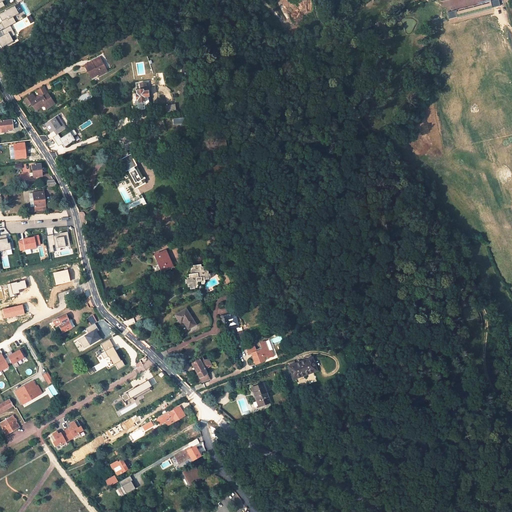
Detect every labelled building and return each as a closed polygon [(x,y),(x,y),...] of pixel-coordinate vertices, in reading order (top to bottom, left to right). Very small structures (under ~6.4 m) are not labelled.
[(10,12),(7,0),(1,2),(2,4),(0,4),(0,17),(6,16),(5,13),(10,12)] [(449,19),(500,6),(498,0),(495,0),(447,13),(449,19)] [(0,36),(0,46),(0,47),(13,41),(9,33),(13,32),(10,26),(2,30),(5,34),(0,36)] [(83,82),(91,78),(92,80),(99,77),(92,64),(85,67),(84,66),(76,70),(83,82)] [(196,98),(194,67),(192,67),(192,64),(182,64),(183,73),(184,75),(186,75),(187,74),(187,81),(187,84),(189,99),(196,98)] [(138,103),(144,102),(144,105),(149,105),(147,91),(146,91),(145,83),(139,84),(140,90),(136,90),(137,94),(135,95),(135,100),(137,99),(138,103)] [(35,98),(32,94),(23,100),(28,106),(30,104),(35,111),(43,106),(47,103),(49,107),(54,104),(48,94),(47,95),(43,87),(36,90),(38,95),(35,98)] [(174,104),(165,106),(167,115),(176,113),(174,104)] [(59,115),(44,122),(51,137),(66,129),(59,115)] [(0,132),(7,132),(7,130),(13,129),(12,120),(0,121),(0,132)] [(59,137),(63,146),(76,140),(72,132),(59,137)] [(129,133),(120,138),(126,148),(135,143),(129,133)] [(13,144),(15,158),(25,157),(24,143),(13,144)] [(119,160),(134,188),(145,182),(130,154),(119,160)] [(42,176),(40,164),(32,165),(33,177),(42,176)] [(43,192),(33,193),(35,210),(46,209),(43,192)] [(140,200),(124,208),(125,211),(142,203),(140,200)] [(47,235),(50,252),(54,252),(53,248),(70,246),(68,232),(47,235)] [(7,254),(12,253),(10,242),(7,242),(6,234),(0,235),(0,250),(6,250),(7,254)] [(38,235),(17,240),(20,251),(41,246),(38,235)] [(154,255),(161,271),(170,268),(168,262),(170,262),(169,260),(165,251),(154,255)] [(197,281),(201,281),(201,283),(204,282),(204,279),(208,279),(207,268),(205,269),(204,266),(201,267),(200,264),(191,265),(191,268),(190,268),(190,270),(190,273),(192,273),(188,274),(189,279),(184,279),(185,284),(187,283),(187,287),(189,287),(190,289),(194,288),(194,286),(197,286),(197,281)] [(225,319),(228,329),(238,326),(238,323),(244,321),(243,319),(254,315),(252,308),(248,309),(247,307),(240,309),(241,315),(236,317),(235,314),(229,315),(229,314),(222,316),(224,319),(225,319)] [(188,329),(195,325),(185,309),(175,315),(180,322),(182,321),(188,329)] [(62,333),(74,327),(70,319),(68,320),(66,315),(53,321),(56,327),(58,326),(60,328),(62,332),(62,333)] [(100,333),(95,325),(88,329),(91,333),(88,335),(90,338),(93,337),(100,333)] [(110,339),(102,343),(115,370),(123,366),(110,339)] [(254,345),(247,348),(249,354),(252,353),(255,364),(265,361),(263,357),(267,356),(268,358),(274,356),(271,350),(269,351),(265,341),(260,343),(262,347),(256,349),(254,345)] [(8,354),(11,364),(24,359),(21,350),(8,354)] [(191,363),(196,373),(197,373),(201,381),(209,377),(204,369),(208,367),(202,358),(199,359),(191,363)] [(293,379),(316,370),(312,358),(305,360),(295,364),(288,366),(293,379)] [(16,373),(27,367),(26,365),(15,371),(16,373)] [(42,382),(51,377),(48,373),(40,378),(42,382)] [(33,382),(15,392),(20,400),(24,398),(27,402),(42,393),(37,386),(36,387),(33,382)] [(269,402),(262,383),(251,388),(258,406),(269,402)] [(13,405),(10,400),(5,402),(8,408),(13,405)] [(0,412),(8,408),(5,402),(0,405),(0,412)] [(177,408),(162,416),(157,419),(159,423),(161,424),(165,421),(167,426),(183,417),(182,417),(184,416),(180,408),(177,409),(177,408)] [(13,416),(0,423),(0,424),(6,435),(19,427),(13,416)] [(125,432),(135,426),(133,423),(138,420),(136,416),(121,425),(116,428),(118,432),(124,429),(125,432)] [(55,446),(84,432),(77,419),(69,423),(70,426),(58,432),(57,431),(49,435),(55,446)] [(150,421),(142,426),(144,430),(152,425),(150,421)] [(193,440),(201,436),(199,430),(190,435),(193,440)] [(178,464),(190,457),(192,460),(201,455),(196,446),(187,451),(186,450),(174,457),(178,464)] [(127,469),(122,460),(117,463),(117,461),(110,465),(112,469),(113,469),(117,476),(121,473),(123,477),(129,474),(127,470),(127,469)] [(195,481),(199,479),(201,478),(200,478),(196,471),(195,468),(191,471),(189,469),(182,473),(189,485),(195,481)] [(109,486),(117,481),(114,476),(105,481),(109,486)] [(118,482),(120,486),(115,489),(120,497),(136,488),(129,476),(118,482)]
